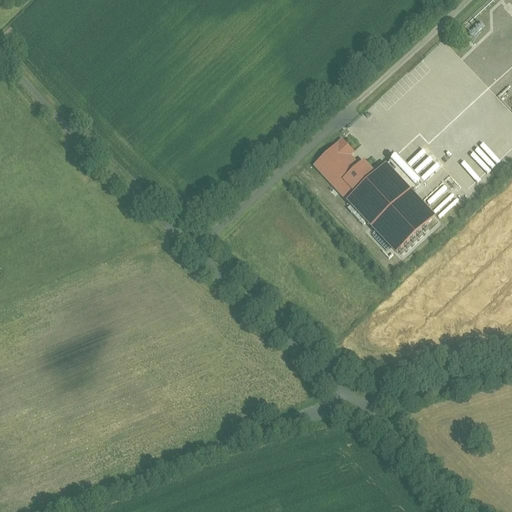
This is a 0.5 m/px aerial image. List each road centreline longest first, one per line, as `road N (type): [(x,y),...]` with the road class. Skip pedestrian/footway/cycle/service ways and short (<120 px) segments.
road 1 (unclassified): [(0,53),(91,151),(359,405)]
road 2 (unclassified): [(359,405),(233,435),(50,511)]
road 3 (unclassified): [(511,365),(359,405)]
road 4 (unclassified): [(470,511),(359,405)]
